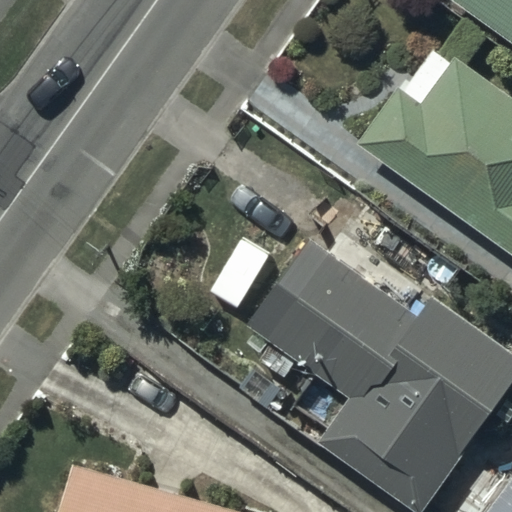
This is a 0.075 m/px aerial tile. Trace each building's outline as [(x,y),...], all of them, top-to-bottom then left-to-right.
[(511,0),(447,0),(511,45),(511,0)] [(452,60),(435,48),(402,92),(395,87),(356,139),(511,255),(511,90),(459,51),(452,60)] [(334,254),(306,235),(245,328),(314,373),(291,408),(329,433),(320,446),(421,511),(424,511),(511,377),(511,353),(431,301),(455,264),(365,205),(334,254)] [(220,511),(80,470),(66,511),(220,511)] [(511,511),(511,477),(488,511),(511,511)]
